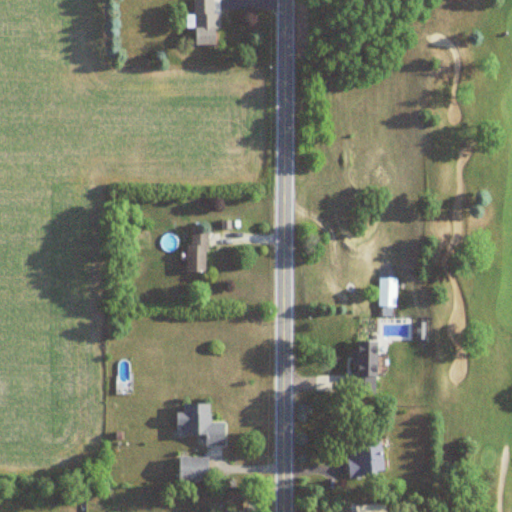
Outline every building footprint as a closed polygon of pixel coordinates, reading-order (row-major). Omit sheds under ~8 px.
[(194,0),(194,46),(216,46),(216,0),(194,0)] [(207,272),(207,231),(188,231),(188,272),(207,272)] [(350,386),(385,386),(385,334),(351,336),(350,386)] [(178,412),(178,434),(205,434),(205,444),(225,444),(225,422),(210,422),(210,403),(183,403),(183,412),(178,412)] [(347,441),(350,480),(384,473),(379,436),(347,441)] [(179,481),(208,481),(208,456),(179,456),(179,481)]
